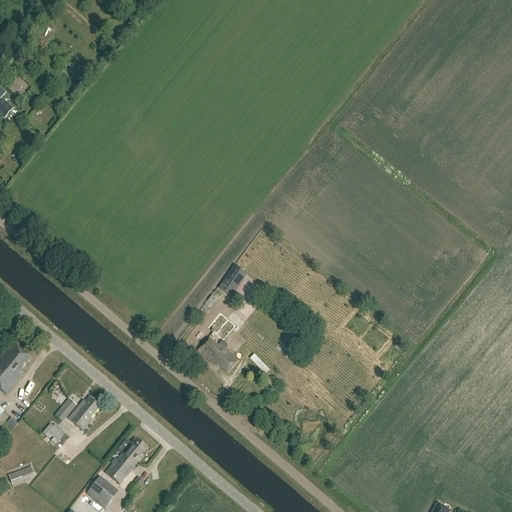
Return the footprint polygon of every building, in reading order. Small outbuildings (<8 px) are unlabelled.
[(1,99),(6,94),(0,88),(0,116),(4,120),(13,109),(1,99)] [(247,275),(235,266),(219,290),(230,298),(247,275)] [(253,302),(257,295),(251,292),(248,298),(253,302)] [(227,318),(220,312),(214,319),(207,313),(199,321),(213,333),(198,351),(199,351),(211,362),(213,360),(229,373),(239,361),(225,349),(228,345),(223,341),(233,330),(237,333),(240,330),(239,329),(244,324),(231,313),(227,318)] [(310,331),(305,327),(299,334),(295,331),(289,339),(290,340),(284,348),(290,354),(310,331)] [(329,341),(322,347),(328,355),(336,348),(329,341)] [(30,360),(13,346),(4,357),(1,355),(0,356),(0,391),(6,397),(24,374),(21,372),(30,360)] [(286,366),(290,370),(298,363),(294,359),(286,366)] [(76,406),(68,399),(54,416),(61,423),(76,406)] [(101,408),(90,399),(87,404),(85,402),(76,414),(77,415),(70,423),(84,435),(93,423),(90,421),(101,408)] [(62,447),(70,439),(54,424),(46,432),(62,447)] [(147,448),(136,440),(124,455),(122,455),(106,476),(121,487),(142,460),(139,459),(147,448)] [(34,477),(30,467),(8,475),(11,486),(34,477)] [(118,492),(99,477),(85,494),(104,510),(118,492)] [(143,482),(137,477),(124,495),(130,499),(143,482)] [(81,511),(86,506),(80,502),(73,511),(81,511)]
